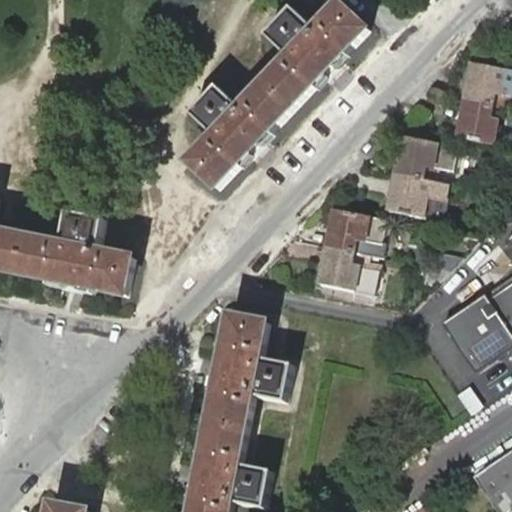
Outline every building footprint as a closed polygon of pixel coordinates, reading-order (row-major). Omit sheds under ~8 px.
[(221,89),(194,117),(214,135),(219,140),(198,162),(194,166),(221,192),(252,159),(266,145),(327,80),(341,66),(372,33),(344,7),(319,33),(295,10),(269,38),(288,56),(293,61),(273,83),(248,108),(245,112),(221,89)] [(505,110),(511,111),(511,72),(475,65),(468,102),(495,108),(505,110)] [(495,108),(468,102),(461,139),(495,146),(496,140),(499,124),(502,125),(505,110),(495,108)] [(499,124),(496,140),(504,142),(507,126),(502,125),(499,124)] [(455,173),(460,151),(439,147),(405,141),(398,176),(425,181),(436,183),(439,170),(455,173)] [(439,198),(442,184),(436,183),(425,181),(398,176),(391,213),(426,219),(445,223),(450,199),(439,198)] [(511,198),(511,183),(505,182),(502,197),(511,198)] [(507,216),(511,211),(511,198),(502,197),(499,215),(507,216)] [(337,213),(329,249),(358,255),(362,237),(371,239),(374,221),(337,213)] [(0,275),(53,286),(74,290),(116,299),(124,261),(89,254),(95,222),(57,215),(52,239),(50,247),(21,241),(0,236),(0,275)] [(511,242),(511,243),(511,242),(511,289),(494,303),(490,297),(447,327),(482,376),(511,355),(511,242)] [(358,255),(329,249),(322,286),(360,293),(377,296),(383,267),(370,265),(372,258),(358,255)] [(438,270),(453,273),(465,261),(441,256),(438,270)] [(426,285),(439,288),(453,273),(438,270),(429,269),(426,285)] [(235,319),(196,511),(235,511),(237,505),(269,511),(276,474),(244,468),(257,399),(290,405),(298,368),(265,362),(272,326),(235,319)] [(468,388),(455,396),(469,416),(481,408),(468,388)] [(511,511),(511,453),(475,479),(498,511),(511,511)] [(436,511),(431,502),(429,503),(418,511),(436,511)]
